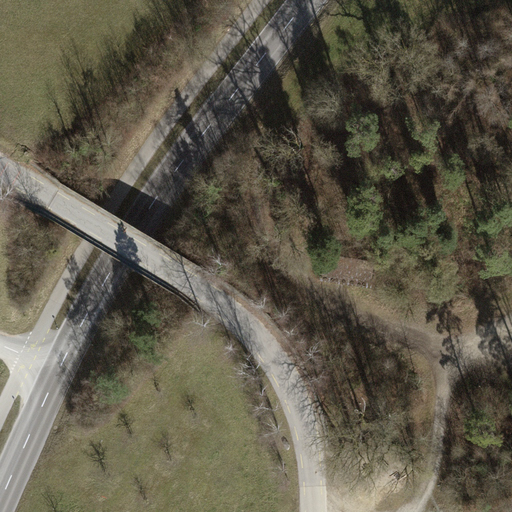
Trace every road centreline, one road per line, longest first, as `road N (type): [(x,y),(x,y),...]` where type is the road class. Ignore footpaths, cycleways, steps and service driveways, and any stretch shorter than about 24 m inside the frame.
road 1 (tertiary): [(307,0),(133,232),(60,367),(0,503)]
road 2 (unclassified): [(314,511),(311,445),(266,339),(188,281),(0,167)]
road 3 (track): [(265,152),(253,186),(271,255),(297,283),(372,310),(430,342),(442,360),(432,469),(397,511)]
